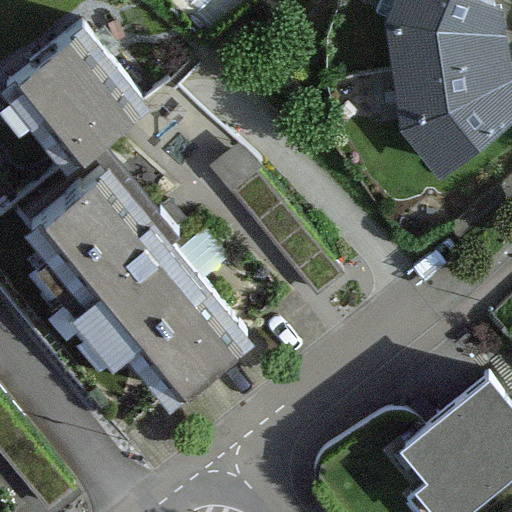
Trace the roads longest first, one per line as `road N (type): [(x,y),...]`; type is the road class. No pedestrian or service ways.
road 1 (residential): [(222,461),(511,222)]
road 2 (secondary): [(315,0),(511,201)]
